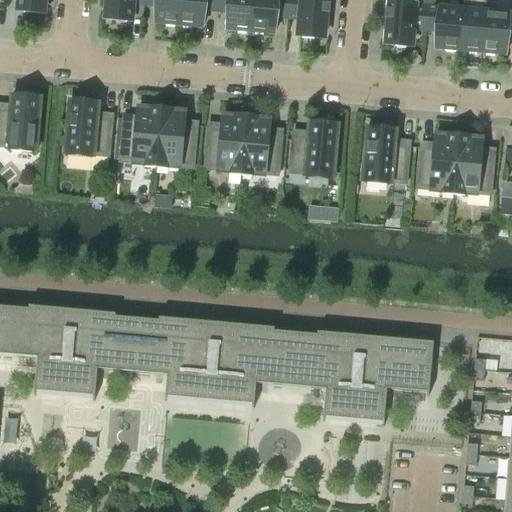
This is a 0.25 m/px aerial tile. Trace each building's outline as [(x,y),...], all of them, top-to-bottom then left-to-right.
[(18,0),(18,13),(42,15),(43,0),(18,0)] [(107,0),(105,21),(130,23),(131,6),(144,7),(144,0),(107,0)] [(144,0),(144,7),(156,8),(154,25),(165,26),(165,28),(174,29),(174,27),(178,27),(180,0),(144,0)] [(180,0),(178,27),(182,28),(182,29),(191,30),(191,29),(202,30),(203,13),(215,14),(216,0),(180,0)] [(216,0),(215,14),(228,15),(226,32),(237,33),(237,35),(245,35),(246,34),(250,34),(252,0),(216,0)] [(252,0),(250,34),(254,34),(254,36),(262,37),(263,35),(273,36),(275,19),(287,20),(288,0),(252,0)] [(288,0),(287,20),(298,21),(297,38),(322,41),(324,17),(329,17),(330,5),(326,5),(325,0),(288,0)] [(462,0),(461,10),(426,7),(424,33),(436,34),(435,51),(445,52),(445,53),(454,54),(454,53),(462,53),(466,0),(462,0)] [(486,0),(466,0),(462,53),(467,54),(467,55),(475,56),(476,55),(485,55),(485,57),(490,58),(494,13),(486,12),(486,0)] [(389,10),(384,10),(383,22),(388,23),(386,46),(410,49),(412,32),(424,33),(426,7),(422,6),(390,3),(389,10)] [(511,14),(494,13),(490,58),(493,58),(494,56),(504,57),(506,40),(511,40),(511,14)] [(9,110),(0,109),(0,148),(9,149),(9,152),(33,154),(33,152),(36,152),(41,102),(35,101),(35,99),(16,98),(16,100),(10,99),(9,110)] [(64,154),(67,155),(67,157),(91,159),(91,157),(108,158),(111,120),(98,118),(99,107),(93,107),(93,105),(74,103),(74,105),(68,104),(64,154)] [(156,169),(161,113),(161,111),(149,109),(149,112),(137,111),(136,122),(123,120),(119,163),(144,166),(143,168),(156,169)] [(185,115),(173,114),(173,112),(161,111),(161,113),(156,169),(168,170),(168,168),(193,170),(196,127),(184,126),(185,115)] [(240,176),(246,118),(234,117),(233,119),(221,118),(220,129),(207,128),(204,171),(228,173),(228,175),(240,176)] [(277,178),(281,135),(268,134),(269,123),(258,121),(258,119),(246,118),(240,176),(252,178),(252,175),(277,178)] [(311,124),(311,126),(307,126),(306,137),(292,136),(289,175),(306,176),(306,179),(330,181),(330,179),(333,179),(338,129),(335,129),(335,126),(311,124)] [(369,129),(369,132),(365,131),(361,181),(364,182),(364,184),(388,186),(388,184),(405,185),(409,147),(395,145),(396,134),(393,134),(393,132),(369,129)] [(453,196),(458,140),(458,138),(446,136),(446,139),(434,138),(433,149),(420,148),(416,190),(441,193),(441,195),(453,196)] [(490,197),(494,154),(481,153),(482,142),(470,141),(470,139),(458,138),(458,140),(453,196),(465,197),(465,195),(490,197)] [(511,209),(511,200),(501,199),(500,208),(511,209)] [(511,216),(511,211),(511,209),(500,208),(500,215),(511,216)] [(0,355),(36,359),(40,347),(25,346),(28,310),(0,307),(0,355)] [(428,397),(432,347),(433,344),(317,334),(316,336),(273,332),(273,330),(158,319),(158,322),(115,318),(115,315),(28,307),(28,310),(25,346),(40,347),(36,359),(33,397),(35,397),(35,393),(92,398),(92,402),(94,402),(97,370),(166,377),(164,402),(165,402),(166,398),(252,406),(251,410),(253,410),(255,385),(325,391),(322,423),(324,423),(324,419),(382,424),(381,428),(383,428),(386,391),(426,394),(426,397),(428,397)] [(484,372),(485,362),(474,361),(473,371),(484,372)] [(483,383),(484,372),(473,371),(472,382),(483,383)] [(480,415),(481,404),(471,403),(470,414),(480,415)] [(479,425),(480,415),(470,414),(469,424),(479,425)] [(476,457),(477,446),(467,446),(466,456),(476,457)] [(475,467),(476,457),(466,456),(465,467),(475,467)] [(472,499),(473,489),(463,488),(462,498),(472,499)] [(471,510),(472,499),(462,498),(461,509),(471,510)] [(511,511),(511,502),(504,502),(503,511),(511,511)]
